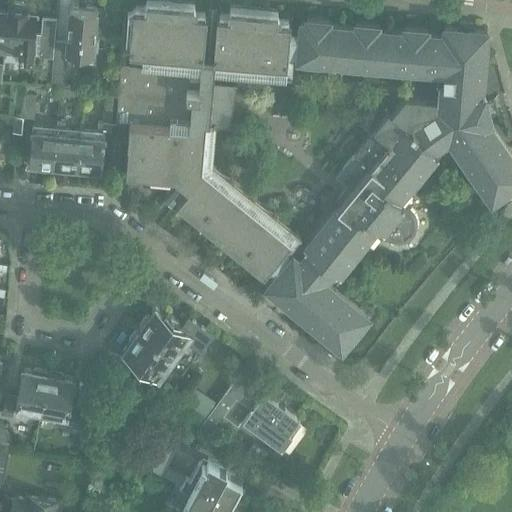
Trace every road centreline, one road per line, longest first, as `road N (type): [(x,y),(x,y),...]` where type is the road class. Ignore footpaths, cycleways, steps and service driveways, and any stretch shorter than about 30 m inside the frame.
road 1 (residential): [(152,249),(402,437)]
road 2 (residential): [(152,249),(76,335),(27,323),(33,208)]
road 3 (residential): [(402,437),(511,293)]
road 4 (residential): [(33,208),(100,213),(152,249)]
